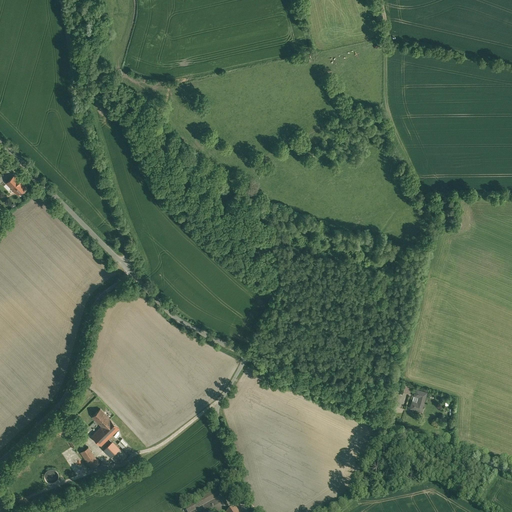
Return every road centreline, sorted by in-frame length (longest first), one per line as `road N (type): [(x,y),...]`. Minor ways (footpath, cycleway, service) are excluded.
road 1 (unclassified): [(511,471),(375,418),(184,324),(132,274)]
road 2 (unclassified): [(132,274),(97,299),(67,393),(0,461)]
road 3 (unclassified): [(0,136),(132,274)]
road 4 (unclassified): [(418,159),(386,108),(380,0)]
